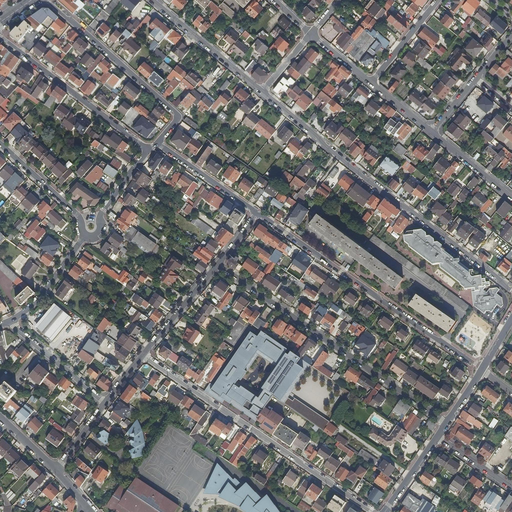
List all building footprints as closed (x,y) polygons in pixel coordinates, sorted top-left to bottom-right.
[(58,0),(58,1),(73,14),(74,13),(83,3),(79,0),(58,0)] [(74,13),(83,21),(97,5),(96,4),(91,0),(85,0),(83,3),(74,13)] [(113,0),(105,11),(110,15),(120,3),(122,0),(113,0)] [(140,2),(137,0),(122,0),(120,3),(132,12),(136,7),(140,2)] [(254,0),(245,10),(254,18),(261,9),(257,5),(258,4),(254,0)] [(311,0),(304,8),(305,9),(302,13),(309,20),(315,14),(310,9),(317,0),(311,0)] [(373,0),(370,0),(363,9),(369,14),(373,18),(374,17),(382,7),(375,1),(374,0),(373,0)] [(387,10),(394,1),(392,0),(387,0),(382,6),(387,10)] [(451,9),(455,13),(465,0),(453,0),(453,1),(456,3),(453,6),(451,9)] [(472,4),(470,6),(469,7),(474,11),(480,3),(476,0),(467,0),(472,4)] [(237,14),(223,2),(218,7),(222,11),(228,15),(232,19),(237,14)] [(405,4),(402,7),(412,15),(418,8),(412,2),(409,6),(405,4)] [(83,21),(96,32),(96,31),(103,23),(110,16),(110,15),(105,11),(101,8),(97,5),(83,21)] [(210,19),(213,22),(222,11),(218,7),(216,6),(213,9),(216,11),(210,19)] [(403,32),(407,28),(406,27),(395,18),(394,17),(391,15),(382,7),(374,17),(380,21),(383,18),(381,16),(385,12),(386,13),(385,13),(389,17),(388,17),(387,17),(386,18),(387,18),(387,19),(399,29),(398,30),(400,31),(401,30),(403,32)] [(48,9),(42,8),(36,13),(51,26),(57,19),(58,18),(48,9)] [(480,9),(474,16),(485,24),(490,18),(480,9)] [(268,10),(265,13),(271,18),(274,15),(268,10)] [(405,15),(413,21),(414,19),(407,12),(405,15)] [(43,26),(48,30),(51,26),(36,13),(31,16),(43,26)] [(193,22),(205,32),(210,26),(205,22),(206,21),(205,19),(204,20),(202,19),(203,19),(203,18),(202,17),(203,15),(201,13),(193,22)] [(369,14),(360,26),(364,29),(373,19),(373,18),(369,14)] [(446,14),(440,21),(447,28),(454,20),(446,14)] [(151,18),(147,15),(143,20),(139,25),(131,34),(132,34),(135,37),(138,32),(139,33),(151,18)] [(409,24),(398,15),(395,18),(406,27),(409,24)] [(38,32),(43,26),(31,16),(25,21),(31,27),(38,32)] [(285,29),(291,22),(284,16),(277,23),(285,29)] [(340,22),(332,16),(330,18),(336,24),(343,30),(346,32),(349,35),(351,33),(340,23),(340,22)] [(65,26),(57,19),(51,26),(60,33),(65,26)] [(161,36),(163,38),(165,36),(170,31),(156,19),(149,27),(160,36),(160,37),(161,36)] [(381,44),(386,48),(389,43),(371,27),(376,21),(373,19),(364,29),(376,40),(381,44)] [(25,34),(31,27),(25,21),(16,27),(11,31),(10,31),(11,35),(19,42),(25,34)] [(126,30),(131,34),(139,25),(135,21),(132,25),(129,23),(129,24),(125,21),(121,25),(126,30)] [(113,27),(116,31),(118,28),(121,25),(118,22),(113,27)] [(105,25),(103,23),(96,31),(104,38),(108,33),(108,32),(110,29),(105,25)] [(493,25),(490,23),(484,30),(486,32),(487,31),(493,35),(491,36),(497,42),(502,36),(491,27),(493,25)] [(343,30),(336,24),(333,27),(340,33),(343,30)] [(269,33),(276,39),(280,36),(283,32),(283,31),(276,25),(269,33)] [(360,26),(351,36),(355,40),(364,29),(360,26)] [(432,45),(433,46),(439,39),(425,27),(419,35),(425,40),(423,42),(430,47),(432,45)] [(176,33),(171,29),(170,31),(165,36),(175,44),(181,37),(178,35),(176,33)] [(214,35),(218,39),(224,32),(220,29),(214,35)] [(346,50),(359,61),(367,52),(376,40),(364,29),(355,40),(346,50)] [(123,33),(122,34),(126,37),(123,40),(122,39),(119,43),(122,46),(129,38),(132,34),(131,34),(126,30),(123,33)] [(223,38),(232,45),(237,40),(239,37),(230,30),(223,38)] [(258,38),(265,34),(263,30),(253,37),(256,40),(258,38)] [(462,39),(467,33),(465,31),(463,30),(458,36),(454,40),(460,45),(464,41),(462,39)] [(65,48),(62,51),(63,52),(66,54),(73,46),(75,43),(74,42),(79,36),(73,31),(71,33),(68,36),(67,38),(68,39),(69,38),(73,42),(71,45),(70,44),(66,48),(65,48)] [(110,38),(115,43),(122,34),(120,33),(120,34),(116,31),(110,38)] [(336,42),(346,50),(355,40),(351,36),(349,35),(346,32),(336,42)] [(486,33),(478,43),(489,51),(494,46),(490,43),(493,39),(486,33)] [(267,37),(265,34),(258,38),(262,42),(267,37)] [(289,44),(280,36),(276,39),(269,48),(274,52),(278,48),(282,51),(289,44)] [(88,46),(79,38),(75,43),(73,46),(77,50),(75,52),(79,55),(81,53),(82,54),(88,46)] [(126,50),(132,55),(139,47),(129,38),(122,46),(121,47),(125,51),(126,50)] [(255,48),(263,55),(269,48),(262,42),(258,38),(256,40),(254,43),(257,46),(255,48)] [(469,44),(484,57),(489,51),(478,43),(473,38),(469,44)] [(236,53),(242,58),(248,50),(237,40),(232,45),(230,49),(236,54),(236,53)] [(372,56),(381,44),(376,40),(367,52),(372,56)] [(423,59),(431,48),(430,47),(423,42),(421,40),(415,48),(416,49),(414,51),(420,57),(423,59)] [(171,51),(182,60),(189,51),(185,48),(186,47),(179,41),(171,51)] [(159,44),(157,42),(155,44),(153,43),(148,48),(152,52),(155,48),(159,44)] [(34,53),(40,57),(46,49),(40,45),(39,44),(36,48),(37,49),(34,53)] [(61,60),(59,58),(55,55),(60,50),(59,49),(54,45),(52,48),(44,58),(56,67),(60,62),(61,60)] [(141,49),(139,47),(132,55),(134,57),(141,49)] [(438,50),(436,48),(434,51),(441,56),(445,51),(440,47),(438,50)] [(166,57),(155,48),(152,52),(153,52),(163,61),(166,57)] [(310,49),(304,57),(310,61),(315,54),(310,49)] [(459,50),(456,54),(455,54),(456,55),(451,60),(448,64),(453,68),(456,64),(459,66),(461,64),(463,61),(468,64),(472,59),(468,55),(467,56),(459,50)] [(510,68),(511,69),(511,54),(507,50),(504,53),(509,58),(509,59),(508,58),(506,61),(505,60),(503,63),(504,63),(500,68),(507,73),(510,68)] [(19,60),(7,51),(4,57),(1,62),(0,64),(0,74),(6,78),(10,73),(19,60)] [(409,51),(402,60),(410,65),(416,57),(409,51)] [(367,67),(374,58),(372,56),(367,52),(359,61),(367,67)] [(87,54),(80,61),(88,69),(86,71),(90,74),(103,59),(105,57),(101,54),(95,61),(87,54)] [(423,66),(429,71),(432,67),(423,59),(420,57),(416,62),(422,66),(423,66)] [(109,65),(103,59),(90,74),(94,77),(104,85),(106,82),(112,75),(107,71),(111,67),(108,66),(109,65)] [(266,64),(263,61),(260,59),(257,63),(249,73),(259,81),(262,81),(268,74),(263,69),(267,65),(266,64)] [(245,70),(248,73),(249,73),(257,63),(253,60),(245,70)] [(331,60),(327,64),(330,67),(333,69),(324,79),(328,82),(332,78),(333,77),(332,76),(340,67),(334,62),(331,60)] [(160,65),(170,73),(173,70),(163,61),(160,65)] [(68,73),(70,74),(75,68),(72,65),(69,69),(68,68),(67,69),(60,62),(56,67),(54,69),(64,77),(68,73)] [(154,72),(144,63),(138,70),(148,79),(154,72)] [(294,63),(291,67),(301,75),(305,78),(308,74),(294,63)] [(69,78),(80,87),(88,76),(90,74),(86,71),(78,64),(76,66),(84,73),(81,78),(74,72),(69,78)] [(392,87),(388,91),(391,93),(401,81),(399,79),(406,70),(398,64),(390,74),(397,79),(393,84),(392,87)] [(503,78),(507,73),(500,68),(496,64),(489,72),(493,75),(496,72),(503,78)] [(187,74),(177,66),(173,70),(176,72),(184,79),(187,74)] [(343,76),(347,79),(351,74),(342,66),(333,77),(332,78),(334,80),(336,80),(338,82),(343,76)] [(28,83),(33,75),(22,67),(18,72),(22,75),(20,77),(21,78),(20,79),(24,82),(25,81),(28,83)] [(294,78),(293,79),(281,94),(283,96),(286,92),(294,83),(301,75),(291,67),(287,72),(288,73),(294,78)] [(178,81),(177,82),(172,87),(171,86),(166,91),(170,94),(180,83),(184,79),(176,72),(173,70),(170,73),(170,74),(177,80),(178,81)] [(456,81),(459,78),(449,70),(441,81),(450,88),(455,81),(456,81)] [(148,79),(158,87),(164,80),(154,72),(148,79)] [(187,74),(184,79),(193,86),(194,87),(200,80),(190,72),(187,74)] [(16,77),(10,73),(6,78),(11,82),(13,83),(16,77)] [(7,86),(11,82),(6,78),(0,74),(0,83),(1,85),(3,83),(7,86)] [(114,87),(120,80),(120,79),(113,74),(112,75),(106,82),(114,87)] [(22,86),(20,88),(30,95),(31,96),(41,81),(44,77),(41,75),(30,91),(24,87),(22,86)] [(187,93),(193,86),(184,79),(180,83),(189,90),(183,96),(185,98),(188,95),(187,93)] [(88,80),(81,89),(89,95),(96,86),(88,80)] [(219,89),(223,92),(224,91),(230,83),(227,80),(219,89)] [(48,86),(41,81),(31,96),(36,99),(41,92),(39,91),(41,88),(45,91),(48,86)] [(441,81),(432,91),(433,91),(442,99),(451,88),(450,88),(441,81)] [(115,88),(114,87),(106,82),(104,85),(112,92),(115,88)] [(352,89),(347,85),(344,82),(337,91),(346,98),(353,89),(352,89)] [(140,92),(128,83),(123,89),(135,99),(140,92)] [(305,92),(294,83),(286,92),(297,101),(303,94),(305,92)] [(337,91),(328,83),(321,91),(331,99),(337,91)] [(46,93),(50,96),(57,87),(53,84),(46,93)] [(14,90),(26,99),(28,97),(30,95),(20,88),(18,86),(15,90),(14,90)] [(233,92),(236,94),(241,89),(237,86),(233,92)] [(0,89),(0,92),(7,98),(14,90),(15,90),(12,87),(7,92),(2,87),(0,89)] [(56,99),(61,103),(67,94),(57,87),(50,96),(44,105),(49,108),(55,98),(56,98),(56,99)] [(184,99),(181,103),(186,108),(192,101),(197,105),(198,104),(205,97),(203,95),(194,87),(193,89),(188,95),(185,98),(184,99)] [(369,94),(359,87),(350,98),(353,100),(355,99),(358,96),(360,97),(364,100),(365,98),(366,98),(369,94)] [(249,96),(241,89),(236,94),(234,97),(242,104),(247,99),(249,96)] [(223,94),(223,93),(225,91),(224,91),(223,92),(216,101),(213,104),(211,107),(215,110),(215,109),(214,109),(221,101),(227,106),(232,99),(224,93),(223,94)] [(322,99),(328,103),(331,99),(321,91),(313,102),(316,105),(322,99)] [(409,98),(420,107),(427,99),(423,95),(421,97),(414,91),(409,98)] [(95,98),(108,108),(111,104),(113,101),(111,99),(109,102),(102,97),(103,96),(101,94),(102,93),(100,92),(95,98)] [(205,97),(213,104),(216,101),(207,93),(207,94),(205,97)] [(313,102),(303,94),(297,101),(296,103),(306,111),(313,102)] [(28,97),(38,104),(40,102),(36,99),(31,96),(30,95),(28,97)] [(174,105),(177,108),(181,103),(184,99),(181,96),(176,102),(177,102),(174,105)] [(20,106),(24,100),(20,97),(16,103),(20,106)] [(213,104),(205,97),(198,104),(208,111),(211,107),(213,104)] [(433,102),(428,97),(427,99),(420,107),(423,109),(424,109),(426,110),(430,113),(435,106),(432,104),(433,102)] [(484,97),(476,105),(486,113),(493,105),(484,97)] [(255,106),(247,99),(242,104),(241,106),(240,107),(239,108),(248,115),(250,113),(250,112),(255,106)] [(335,109),(339,112),(342,108),(331,99),(328,103),(331,106),(329,109),(333,112),(335,109)] [(118,109),(125,115),(129,110),(131,107),(124,101),(118,109)] [(365,109),(374,116),(379,110),(381,108),(373,102),(371,104),(369,104),(365,109)] [(0,121),(1,120),(4,122),(9,117),(7,114),(5,112),(8,110),(1,104),(0,105),(0,121)] [(138,104),(134,109),(144,117),(146,119),(150,114),(138,104)] [(206,114),(208,111),(198,104),(196,107),(206,114)] [(70,112),(59,105),(54,113),(64,120),(70,112)] [(165,111),(158,105),(152,112),(159,118),(165,111)] [(379,110),(390,119),(395,112),(388,106),(387,107),(386,108),(383,105),(381,108),(379,110)] [(74,115),(70,112),(64,120),(62,124),(72,131),(74,127),(79,121),(73,117),(74,115)] [(228,117),(222,112),(217,118),(223,123),(228,117)] [(22,121),(13,113),(9,117),(4,122),(3,123),(12,131),(19,124),(22,121)] [(159,119),(151,113),(150,114),(146,119),(154,125),(159,119)] [(256,118),(250,113),(248,115),(242,122),(252,130),(254,127),(260,120),(256,117),(256,118)] [(461,113),(454,122),(463,130),(469,123),(464,119),(466,117),(461,113)] [(507,123),(497,114),(494,118),(493,120),(491,122),(497,127),(490,135),(494,139),(507,123)] [(482,125),(480,127),(484,130),(491,122),(493,120),(488,115),(487,116),(486,115),(485,117),(487,118),(484,122),(483,121),(481,124),(482,125)] [(91,124),(81,117),(79,121),(74,127),(84,134),(85,133),(89,127),(91,124)] [(142,117),(132,129),(146,140),(155,128),(142,117)] [(321,128),(324,131),(331,122),(328,119),(321,128)] [(254,127),(270,140),(275,131),(260,120),(254,127)] [(396,125),(395,124),(390,120),(384,128),(387,131),(391,134),(394,136),(394,135),(396,133),(402,126),(398,123),(396,125)] [(179,126),(194,137),(197,132),(182,122),(179,126)] [(337,126),(331,122),(324,131),(334,139),(343,128),(338,124),(337,126)] [(411,129),(404,123),(403,125),(402,126),(396,133),(403,139),(411,129)] [(26,131),(19,124),(12,131),(11,133),(18,139),(26,131)] [(457,139),(463,132),(453,124),(447,131),(457,139)] [(511,127),(509,126),(502,135),(511,142),(511,127)] [(93,130),(89,127),(85,133),(96,140),(99,143),(101,140),(102,138),(99,135),(93,131),(93,130)] [(277,136),(288,145),(294,139),(295,137),(292,135),(293,134),(285,127),(277,136)] [(346,143),(345,144),(344,145),(348,148),(357,138),(345,129),(338,137),(346,143)] [(489,141),(491,143),(494,139),(490,135),(484,130),(481,134),(486,138),(484,141),(487,144),(489,141)] [(191,141),(178,131),(171,140),(183,149),(191,141)] [(110,139),(105,135),(102,138),(101,140),(107,145),(108,143),(117,149),(123,141),(113,134),(110,139)] [(30,150),(36,143),(27,135),(18,144),(27,151),(26,152),(27,154),(28,152),(30,150)] [(224,144),(215,137),(212,141),(221,147),(224,144)] [(202,146),(192,139),(191,141),(186,147),(190,150),(193,152),(192,153),(196,155),(202,146)] [(294,155),(296,156),(303,147),(297,142),(297,141),(294,139),(288,145),(287,147),(290,150),(289,151),(294,155)] [(495,148),(500,152),(504,147),(494,139),(491,143),(493,144),(490,148),(493,150),(495,148)] [(107,151),(108,149),(99,143),(96,140),(92,144),(101,151),(103,148),(107,151)] [(128,145),(123,141),(117,149),(115,152),(121,156),(120,156),(128,162),(131,158),(123,152),(128,145)] [(47,152),(37,142),(36,143),(30,150),(41,159),(47,152)] [(213,150),(216,145),(211,142),(210,145),(207,149),(196,164),(200,167),(213,150)] [(311,146),(307,142),(303,147),(296,156),(295,157),(298,159),(300,157),(301,158),(304,154),(304,155),(311,146)] [(355,142),(347,151),(355,157),(361,150),(355,145),(356,143),(355,142)] [(412,153),(422,161),(429,152),(419,144),(412,153)] [(393,146),(391,149),(396,153),(401,157),(403,155),(406,151),(398,145),(396,148),(393,146)] [(430,160),(440,148),(436,145),(426,157),(430,160)] [(493,150),(490,148),(488,146),(485,150),(495,158),(500,152),(495,148),(493,150)] [(290,150),(287,147),(283,152),(292,158),(294,155),(289,151),(290,150)] [(499,169),(501,171),(510,161),(511,158),(511,154),(504,147),(500,152),(495,158),(486,169),(489,171),(500,158),(502,157),(504,153),(506,155),(505,157),(509,160),(507,161),(502,167),(501,166),(499,169)] [(369,162),(373,165),(379,157),(368,148),(363,156),(370,161),(369,162)] [(58,161),(47,152),(41,159),(40,160),(50,169),(57,161),(58,161)] [(160,160),(160,159),(155,155),(151,162),(149,165),(156,169),(158,166),(161,161),(160,160)] [(354,161),(354,162),(357,164),(362,157),(361,157),(359,155),(354,161)] [(385,156),(400,168),(402,166),(392,158),(391,159),(386,155),(385,156)] [(411,161),(403,155),(401,157),(406,161),(409,163),(411,161)] [(230,166),(235,159),(231,156),(226,163),(230,166)] [(370,161),(363,156),(362,157),(367,161),(367,162),(372,166),(373,165),(369,162),(370,161)] [(400,168),(385,156),(378,165),(393,177),(400,168)] [(444,161),(445,160),(441,157),(433,167),(443,175),(450,166),(444,161)] [(113,159),(109,166),(117,172),(122,165),(113,159)] [(206,168),(217,176),(222,168),(211,160),(211,161),(210,160),(208,162),(209,163),(206,168)] [(68,170),(57,161),(50,169),(56,173),(55,174),(60,179),(68,170)] [(76,173),(81,178),(82,177),(93,166),(88,161),(76,173)] [(114,178),(118,172),(117,172),(109,166),(102,161),(98,168),(97,167),(85,180),(89,182),(91,184),(93,181),(95,182),(96,179),(98,180),(102,173),(101,172),(102,170),(114,178)] [(314,166),(308,161),(303,167),(295,176),(305,184),(308,181),(302,176),(309,168),(311,170),(314,166)] [(454,170),(458,166),(458,165),(454,161),(451,165),(450,166),(443,175),(439,179),(442,181),(443,183),(446,179),(446,180),(454,170)] [(167,176),(173,167),(166,162),(159,171),(167,176)] [(300,164),(292,174),(295,176),(303,167),(300,164)] [(177,167),(174,165),(173,167),(167,176),(165,178),(168,179),(168,180),(177,167)] [(393,177),(378,165),(377,167),(392,178),(393,177)] [(0,173),(0,175),(7,182),(15,173),(7,166),(0,173)] [(426,172),(423,170),(418,166),(416,169),(425,177),(428,173),(426,172)] [(234,183),(240,174),(230,167),(223,176),(228,179),(229,178),(234,182),(233,183),(234,183)] [(339,171),(335,168),(329,175),(333,178),(339,171)] [(73,173),(69,169),(68,170),(60,179),(58,181),(62,184),(73,173)] [(147,185),(152,179),(150,178),(148,176),(139,171),(132,180),(141,187),(144,183),(147,185)] [(292,176),(285,171),(280,179),(287,184),(293,176),(292,175),(292,176)] [(157,174),(154,172),(150,178),(152,179),(160,184),(161,182),(154,177),(157,174)] [(175,182),(177,183),(177,182),(182,175),(178,172),(177,175),(175,173),(171,177),(173,178),(171,181),(174,183),(175,182)] [(24,181),(15,173),(7,182),(3,186),(13,194),(13,193),(21,185),(24,181)] [(193,182),(182,175),(177,182),(184,187),(181,191),(185,194),(193,182)] [(354,183),(344,175),(338,183),(348,191),(354,183)] [(294,184),(301,190),(305,184),(295,176),(288,186),(291,188),(294,184)] [(266,187),(267,188),(270,184),(262,178),(260,177),(255,183),(260,186),(261,185),(264,187),(264,186),(266,187)] [(478,180),(474,177),(470,181),(468,184),(472,188),(475,184),(476,184),(478,180)] [(238,186),(248,193),(254,185),(244,178),(238,186)] [(174,183),(171,181),(168,180),(168,179),(165,182),(173,188),(175,184),(174,183)] [(316,185),(309,179),(308,181),(305,184),(306,184),(310,187),(313,189),(316,185)] [(399,185),(391,179),(387,184),(395,190),(399,185)] [(418,186),(414,183),(408,179),(402,186),(408,191),(411,194),(412,193),(418,186)] [(100,181),(96,187),(99,189),(105,193),(109,187),(100,181)] [(78,182),(69,191),(76,197),(78,194),(89,202),(88,204),(91,206),(95,206),(101,198),(78,182)] [(197,184),(193,182),(185,194),(183,197),(186,199),(187,197),(188,198),(197,184)] [(425,191),(418,186),(412,193),(416,197),(417,196),(422,200),(427,194),(433,187),(435,185),(432,182),(425,191)] [(447,190),(439,184),(437,182),(435,185),(443,191),(445,192),(447,190)] [(354,183),(348,191),(346,193),(355,199),(363,189),(354,183)] [(449,192),(456,198),(457,197),(458,196),(461,193),(463,191),(461,189),(455,184),(453,183),(447,190),(449,192)] [(269,195),(274,198),(279,190),(272,185),(270,184),(267,188),(264,192),(261,196),(258,200),(262,204),(269,195)] [(299,193),(297,194),(294,199),(296,201),(301,195),(303,196),(310,187),(306,184),(299,193)] [(331,192),(321,184),(316,192),(319,194),(325,199),(328,195),(331,192)] [(25,189),(21,185),(13,193),(22,202),(29,195),(24,191),(25,189)] [(441,193),(443,191),(435,185),(433,187),(441,193)] [(473,195),(474,196),(477,193),(478,192),(481,189),(478,186),(474,190),(471,194),(473,195)] [(441,193),(433,187),(427,194),(435,200),(439,195),(440,196),(441,195),(442,195),(445,192),(443,191),(441,193)] [(210,193),(204,189),(200,194),(194,203),(192,206),(192,207),(194,208),(201,198),(217,208),(223,200),(211,191),(210,193)] [(372,196),(363,189),(355,199),(364,206),(372,196)] [(470,194),(464,189),(463,191),(461,193),(458,196),(464,201),(470,194)] [(143,190),(136,199),(137,199),(145,205),(147,206),(148,204),(147,203),(150,200),(147,198),(150,195),(143,190)] [(286,202),(288,199),(280,193),(281,192),(279,190),(274,198),(271,202),(281,209),(282,208),(284,204),(286,202)] [(487,200),(478,192),(477,193),(474,196),(472,198),(471,200),(480,209),(483,205),(487,200)] [(261,196),(257,193),(253,198),(258,201),(258,200),(261,196)] [(21,204),(30,212),(39,202),(30,194),(29,195),(22,202),(21,204)] [(131,207),(137,199),(136,199),(129,194),(124,201),(120,198),(118,201),(126,207),(128,205),(131,207)] [(338,203),(328,195),(325,199),(335,207),(337,204),(338,203)] [(380,201),(373,195),(372,196),(364,206),(368,209),(370,206),(374,209),(380,201)] [(157,205),(160,200),(154,196),(151,200),(157,205)] [(291,206),(295,209),(299,204),(293,200),(289,197),(288,199),(286,202),(291,206)] [(393,215),(396,217),(398,214),(400,212),(384,199),(374,213),(376,215),(379,211),(383,214),(382,217),(385,219),(387,217),(390,219),(392,216),(393,215)] [(491,202),(488,199),(487,200),(483,205),(486,208),(491,202)] [(45,216),(46,217),(47,216),(52,210),(57,204),(54,202),(50,207),(44,201),(38,208),(41,210),(39,212),(41,213),(40,214),(44,218),(45,216)] [(187,214),(192,207),(192,206),(186,202),(181,209),(184,211),(183,211),(187,214)] [(222,209),(221,208),(220,210),(227,216),(228,214),(230,215),(233,211),(231,210),(233,207),(227,202),(222,209)] [(445,212),(447,210),(437,202),(430,210),(434,213),(436,216),(440,218),(445,212)] [(497,213),(501,216),(510,205),(505,202),(497,213)] [(288,220),(299,227),(303,220),(308,211),(303,207),(299,204),(295,209),(288,220)] [(487,208),(486,208),(483,205),(480,209),(478,211),(489,220),(491,218),(483,212),(487,208)] [(130,225),(137,215),(127,208),(120,218),(130,225)] [(286,211),(282,208),(281,209),(275,217),(280,220),(286,211)] [(229,219),(234,223),(238,226),(246,216),(236,209),(229,219)] [(62,219),(52,210),(47,216),(50,219),(50,220),(57,226),(62,219)] [(362,219),(367,222),(374,213),(372,211),(369,214),(367,213),(362,219)] [(489,220),(478,211),(474,216),(476,218),(484,224),(485,225),(489,220)] [(452,217),(445,212),(440,218),(439,220),(443,223),(445,219),(448,222),(452,217)] [(395,218),(393,221),(395,223),(393,226),(393,227),(392,228),(400,234),(409,222),(401,216),(398,214),(396,217),(395,218)] [(395,289),(396,288),(403,279),(317,215),(315,216),(314,219),(309,224),(309,225),(356,261),(395,289)] [(38,217),(33,221),(33,222),(31,221),(30,220),(26,225),(29,227),(27,228),(28,229),(32,232),(38,226),(41,223),(43,221),(38,217)] [(452,232),(456,235),(457,234),(465,223),(457,217),(453,222),(454,223),(448,230),(452,233),(452,232)] [(509,237),(511,233),(511,226),(507,223),(500,217),(498,220),(505,226),(503,228),(505,230),(500,236),(508,242),(511,238),(509,237)] [(125,232),(130,225),(120,218),(117,221),(121,224),(119,227),(125,232)] [(198,219),(194,225),(208,234),(211,236),(215,231),(198,219)] [(217,219),(215,222),(223,228),(225,225),(217,219)] [(234,223),(229,219),(225,225),(223,228),(228,232),(234,223)] [(43,221),(41,223),(54,232),(56,229),(49,222),(48,224),(43,220),(43,221)] [(23,224),(21,222),(21,223),(17,226),(15,229),(18,231),(23,224)] [(264,228),(257,223),(252,230),(257,233),(256,236),(261,239),(266,232),(263,230),(264,228)] [(474,231),(465,223),(457,234),(466,241),(474,231)] [(42,229),(38,226),(32,232),(30,234),(32,236),(38,241),(46,231),(43,228),(42,229)] [(132,227),(125,237),(127,239),(137,246),(149,255),(156,244),(149,239),(132,227)] [(223,228),(215,239),(224,246),(233,235),(228,232),(223,228)] [(32,232),(28,229),(23,235),(27,238),(30,234),(32,232)] [(421,229),(414,231),(414,234),(404,236),(405,241),(408,244),(409,246),(433,264),(440,263),(440,267),(460,284),(460,285),(464,288),(465,290),(472,289),(474,306),(484,314),(486,311),(489,311),(491,312),(497,304),(501,307),(503,305),(502,298),(496,294),(499,290),(497,288),(489,289),(486,293),(482,290),(482,287),(489,286),(489,282),(485,282),(485,279),(481,279),(481,276),(473,277),(473,269),(469,270),(459,262),(459,261),(459,258),(455,259),(444,251),(445,250),(441,247),(441,245),(437,242),(434,242),(433,239),(429,236),(426,236),(425,233),(421,229)] [(486,236),(478,231),(469,243),(476,248),(486,236)] [(281,242),(266,232),(261,239),(265,242),(264,243),(267,245),(267,243),(276,249),(278,246),(281,242)] [(499,246),(502,242),(503,240),(493,232),(489,238),(499,246)] [(108,241),(117,248),(118,246),(123,240),(114,233),(108,241)] [(369,240),(465,311),(469,306),(391,248),(380,239),(373,235),(369,240)] [(135,249),(137,246),(127,239),(125,242),(135,249)] [(211,240),(205,247),(213,253),(218,245),(211,240)] [(509,248),(511,246),(503,240),(502,242),(509,248)] [(117,254),(119,251),(117,249),(111,245),(107,242),(101,251),(108,257),(112,252),(113,251),(114,252),(117,254)] [(287,246),(281,242),(278,246),(284,251),(287,246)] [(156,254),(160,247),(156,244),(149,255),(152,257),(155,253),(156,254)] [(210,259),(213,254),(200,245),(197,250),(210,259)] [(261,249),(256,246),(256,247),(254,249),(260,253),(265,257),(269,259),(273,253),(271,252),(269,255),(265,252),(265,251),(262,248),(261,249)] [(284,251),(278,246),(276,249),(273,253),(269,259),(272,261),(275,264),(284,251)] [(291,249),(287,246),(284,251),(288,254),(290,251),(299,258),(303,253),(293,246),(291,249)] [(28,247),(25,252),(33,258),(35,259),(38,254),(28,247)] [(49,248),(46,252),(54,258),(57,254),(49,248)] [(49,266),(54,258),(46,252),(44,250),(41,254),(44,256),(41,260),(49,266)] [(206,264),(210,259),(197,250),(193,255),(196,257),(201,261),(206,264)] [(85,252),(82,255),(83,256),(90,261),(93,257),(85,252)] [(484,252),(482,254),(481,254),(478,257),(485,262),(489,256),(484,252)] [(172,255),(164,266),(166,267),(167,268),(174,257),(172,255)] [(86,269),(91,262),(90,261),(83,256),(78,264),(82,266),(84,268),(86,269)] [(180,268),(183,263),(174,257),(167,268),(172,271),(176,265),(180,268)] [(234,259),(232,257),(228,261),(229,265),(238,272),(242,267),(239,265),(239,264),(237,262),(239,259),(236,257),(235,258),(234,259)] [(33,258),(26,268),(34,274),(41,264),(35,259),(33,258)] [(243,266),(254,273),(259,266),(248,258),(243,266)] [(17,285),(19,283),(22,281),(0,259),(0,268),(14,282),(17,285)] [(511,265),(503,259),(497,267),(501,269),(506,273),(509,269),(508,268),(511,265)] [(196,267),(203,272),(208,266),(206,264),(201,261),(199,263),(196,267)] [(264,272),(268,275),(275,264),(272,261),(270,264),(264,272)] [(291,275),(295,269),(288,265),(284,270),(291,275)] [(76,279),(82,271),(75,266),(69,274),(76,279)] [(104,266),(102,270),(123,285),(126,287),(133,277),(124,271),(119,277),(118,276),(110,270),(105,267),(106,267),(104,266)] [(152,278),(154,276),(145,269),(141,266),(139,269),(144,272),(138,280),(143,283),(148,275),(152,278)] [(175,281),(179,276),(172,271),(167,268),(166,267),(158,278),(168,286),(171,282),(173,279),(175,281)] [(30,280),(34,274),(26,268),(21,274),(30,280)] [(296,268),(295,269),(291,275),(297,279),(299,281),(304,274),(296,268)] [(309,275),(323,285),(328,277),(314,268),(309,275)] [(258,270),(253,277),(260,282),(265,275),(258,270)] [(91,272),(88,275),(91,278),(94,280),(97,276),(91,272)] [(280,284),(268,275),(263,283),(275,292),(275,291),(279,293),(282,288),(284,286),(285,284),(281,282),(280,284)] [(138,281),(133,277),(126,287),(129,289),(131,291),(138,281)] [(340,286),(328,277),(323,285),(319,290),(322,292),(327,295),(330,290),(335,293),(340,286)] [(65,282),(61,287),(68,292),(72,286),(73,287),(74,285),(67,279),(66,280),(64,282),(65,282)] [(295,283),(304,289),(305,287),(306,286),(299,281),(297,279),(295,283)] [(212,290),(222,297),(228,288),(218,281),(212,290)] [(13,310),(18,308),(13,299),(14,298),(5,282),(0,284),(13,310)] [(287,288),(284,286),(282,288),(279,293),(278,294),(291,303),(294,298),(284,292),(287,288)] [(314,299),(318,294),(317,293),(306,286),(305,287),(307,288),(304,292),(314,299)] [(35,293),(28,287),(27,288),(25,290),(15,300),(21,306),(34,293),(35,293)] [(63,299),(68,292),(61,287),(56,294),(63,299)] [(220,301),(216,307),(221,310),(232,295),(227,292),(220,301)] [(348,292),(343,299),(353,306),(358,299),(348,292)] [(156,293),(149,304),(151,305),(156,309),(163,298),(156,293)] [(150,306),(151,305),(149,304),(142,299),(137,295),(133,301),(140,306),(142,305),(147,308),(149,305),(150,306)] [(447,333),(450,329),(455,322),(416,295),(412,301),(410,304),(409,306),(447,333)] [(242,299),(242,298),(238,296),(232,305),(237,308),(242,312),(246,308),(246,307),(248,304),(242,299)] [(213,308),(215,306),(208,301),(203,308),(201,311),(208,316),(213,308)] [(120,305),(116,302),(111,308),(116,311),(120,305)] [(56,305),(73,318),(75,315),(58,303),(56,305)] [(312,310),(312,311),(315,306),(313,304),(310,309),(302,304),(299,309),(308,315),(312,310)] [(365,304),(361,311),(369,317),(374,310),(365,304)] [(73,318),(56,305),(36,328),(52,342),(58,335),(60,333),(66,326),(73,318)] [(244,319),(246,317),(250,319),(254,322),(258,316),(259,315),(260,313),(256,310),(254,313),(246,307),(246,308),(242,312),(241,314),(240,316),(244,319)] [(151,322),(152,321),(149,319),(146,317),(136,310),(129,320),(133,323),(134,324),(140,317),(144,320),(144,319),(146,320),(142,325),(149,330),(154,324),(151,322)] [(151,310),(146,317),(149,319),(150,319),(156,323),(163,315),(156,310),(151,310)] [(201,311),(200,311),(193,321),(200,326),(205,330),(213,320),(208,316),(201,311)] [(345,316),(351,320),(353,318),(352,317),(343,311),(339,317),(343,319),(345,316)] [(312,317),(320,323),(321,322),(323,318),(315,312),(312,317)] [(321,322),(330,329),(336,320),(327,314),(323,318),(321,322)] [(383,316),(378,322),(389,330),(393,324),(383,316)] [(258,317),(253,325),(261,331),(266,324),(258,317)] [(120,333),(122,330),(104,318),(97,328),(101,331),(107,323),(111,325),(110,326),(120,333)] [(339,330),(343,332),(346,328),(349,323),(351,321),(347,318),(339,330)] [(280,330),(284,332),(289,325),(284,322),(284,323),(280,320),(278,322),(277,321),(274,326),(276,327),(278,328),(276,331),(279,332),(280,330)] [(352,325),(349,323),(346,328),(358,336),(363,328),(354,322),(352,325)] [(134,339),(142,329),(134,324),(133,323),(126,333),(134,339)] [(299,344),(300,345),(306,337),(295,330),(296,330),(292,327),(292,326),(290,325),(289,325),(284,332),(283,333),(290,337),(289,338),(291,340),(291,339),(299,344)] [(200,333),(189,326),(186,331),(188,332),(184,338),(192,344),(200,333)] [(100,346),(107,335),(101,331),(97,328),(96,330),(93,334),(90,339),(100,346)] [(400,328),(395,335),(404,341),(409,334),(400,328)] [(4,345),(1,331),(0,331),(0,355),(3,364),(9,357),(12,353),(15,351),(11,348),(5,355),(2,345),(4,345)] [(76,354),(78,355),(82,349),(90,339),(93,334),(89,332),(76,350),(74,348),(75,347),(73,346),(67,353),(73,358),(76,354)] [(289,355),(285,353),(288,350),(261,332),(257,337),(250,333),(210,391),(230,404),(232,401),(243,408),(247,402),(254,407),(250,413),(258,418),(265,407),(272,396),(324,430),(329,423),(290,395),(310,365),(291,352),(289,355)] [(129,351),(137,341),(134,339),(126,333),(125,333),(118,343),(129,351)] [(96,351),(100,346),(90,339),(82,349),(92,357),(96,351)] [(302,347),(302,346),(296,355),(300,358),(305,351),(306,351),(310,345),(314,348),(317,344),(308,339),(302,347)] [(384,347),(387,342),(386,341),(383,339),(373,354),(374,355),(375,354),(376,355),(379,350),(380,351),(382,347),(383,348),(384,347)] [(176,354),(182,344),(178,341),(175,344),(169,340),(165,346),(176,354)] [(429,349),(418,341),(413,349),(423,357),(429,349)] [(302,346),(300,345),(299,344),(293,353),(296,355),(302,346)] [(12,353),(18,358),(20,356),(23,358),(22,359),(19,362),(21,364),(30,354),(22,346),(19,349),(17,347),(15,351),(12,353)] [(168,357),(177,364),(181,358),(176,354),(165,346),(160,353),(167,358),(168,357)] [(122,348),(120,351),(117,349),(116,351),(117,352),(117,353),(118,354),(116,357),(124,362),(130,353),(122,348)] [(386,362),(381,370),(384,372),(399,350),(396,348),(390,357),(386,362)] [(78,355),(90,364),(92,361),(95,358),(92,357),(82,349),(78,355)] [(427,357),(432,360),(437,364),(441,357),(431,350),(427,357)] [(101,363),(105,357),(96,351),(92,357),(95,358),(99,361),(101,363)] [(329,355),(323,351),(314,363),(312,366),(314,368),(331,379),(335,374),(322,365),(329,355)] [(216,365),(208,376),(207,378),(205,381),(209,383),(220,368),(219,367),(223,361),(221,359),(222,358),(216,353),(211,359),(215,362),(214,364),(216,365)] [(192,364),(182,356),(181,358),(177,364),(176,364),(187,372),(189,368),(192,364)] [(373,356),(369,362),(373,365),(378,357),(377,356),(376,358),(373,356)] [(24,372),(29,377),(29,376),(39,365),(42,361),(36,357),(24,372)] [(106,366),(110,360),(105,357),(101,363),(106,366)] [(110,359),(110,360),(106,366),(106,367),(114,372),(119,365),(110,359)] [(399,376),(402,378),(403,378),(408,370),(409,368),(396,360),(389,370),(395,373),(396,373),(399,375),(399,376)] [(210,363),(208,362),(202,371),(201,373),(196,380),(195,382),(198,384),(204,374),(203,373),(210,363)] [(504,374),(509,367),(501,362),(496,368),(504,374)] [(29,376),(40,385),(43,382),(49,374),(49,373),(39,365),(29,376)] [(93,377),(97,380),(101,373),(92,366),(87,372),(93,377)] [(116,379),(118,375),(114,372),(106,367),(104,370),(102,373),(103,374),(105,371),(116,379)] [(344,376),(356,384),(357,382),(362,375),(363,374),(359,371),(358,373),(350,367),(344,376)] [(194,371),(189,368),(187,372),(186,373),(196,380),(201,373),(202,371),(199,369),(197,372),(195,370),(194,371)] [(457,369),(452,376),(459,380),(464,373),(457,369)] [(419,377),(408,370),(403,378),(414,385),(419,377)] [(340,375),(336,372),(335,374),(331,379),(335,382),(340,375)] [(60,382),(49,374),(43,382),(54,390),(60,382)] [(138,387),(140,389),(144,383),(142,382),(144,379),(138,374),(133,381),(139,386),(138,387)] [(155,382),(157,380),(159,377),(154,374),(149,382),(148,383),(153,386),(155,382)] [(375,385),(362,375),(357,382),(367,389),(369,386),(372,388),(375,385)] [(440,390),(420,376),(419,377),(414,385),(434,399),(439,392),(440,390)] [(67,391),(67,390),(69,387),(71,384),(63,377),(58,384),(67,391)] [(97,385),(106,391),(112,383),(103,377),(97,385)] [(149,382),(144,379),(142,382),(144,383),(140,389),(143,391),(144,390),(148,383),(149,382)] [(168,386),(169,384),(170,383),(166,380),(160,388),(157,392),(156,393),(152,399),(154,400),(155,398),(158,400),(159,399),(168,386)] [(16,391),(6,383),(0,389),(0,396),(7,402),(10,399),(10,398),(16,391)] [(363,401),(369,405),(372,400),(377,393),(382,386),(378,383),(367,399),(365,398),(363,401)] [(452,390),(444,384),(440,390),(439,392),(447,398),(452,390)] [(128,403),(133,395),(134,394),(137,391),(130,386),(120,398),(128,403)] [(481,393),(488,398),(493,391),(487,386),(485,387),(483,391),(481,393)] [(67,391),(64,394),(67,396),(72,389),(70,388),(68,391),(67,390),(67,391)] [(168,399),(178,406),(184,397),(174,390),(171,394),(168,399)] [(500,396),(493,391),(488,398),(494,403),(500,396)] [(58,398),(62,402),(65,399),(67,396),(64,394),(62,392),(58,398)] [(140,396),(148,402),(151,398),(149,397),(147,395),(142,392),(140,393),(142,394),(140,396)] [(161,401),(159,404),(163,406),(168,399),(171,394),(169,392),(167,395),(167,396),(163,402),(161,401)] [(385,399),(377,393),(372,400),(380,406),(385,399)] [(41,395),(38,399),(43,403),(47,399),(41,395)] [(75,406),(83,412),(88,404),(77,396),(71,404),(75,406)] [(185,396),(184,397),(178,406),(180,408),(181,405),(182,404),(184,405),(189,409),(194,401),(185,396)] [(6,409),(9,407),(10,405),(15,409),(13,411),(17,415),(22,409),(10,399),(7,402),(4,407),(6,409)] [(394,408),(404,415),(410,408),(399,400),(394,408)] [(120,402),(111,413),(121,420),(129,409),(120,402)] [(503,410),(510,415),(511,411),(511,405),(509,403),(503,410)] [(480,408),(474,404),(468,412),(474,416),(480,408)] [(76,411),(74,414),(78,416),(75,420),(78,423),(81,419),(82,420),(84,417),(83,416),(85,413),(83,412),(75,406),(73,409),(76,411)] [(204,413),(193,406),(189,412),(188,414),(199,421),(204,413)] [(273,410),(265,407),(258,418),(257,419),(264,423),(273,410)] [(30,415),(22,408),(22,409),(17,415),(16,416),(24,423),(30,415)] [(210,413),(206,410),(204,413),(199,421),(189,435),(200,442),(202,440),(203,438),(196,433),(199,429),(199,430),(210,413)] [(281,424),(285,418),(273,410),(264,423),(261,427),(273,435),(281,424)] [(462,417),(461,419),(465,421),(466,420),(479,428),(482,424),(466,413),(463,411),(460,415),(462,417)] [(119,424),(121,421),(121,420),(111,413),(108,416),(119,424)] [(402,423),(404,420),(402,418),(401,420),(397,425),(398,426),(405,431),(416,416),(415,416),(412,414),(412,413),(404,425),(402,423)] [(422,416),(418,413),(416,416),(405,431),(408,433),(410,434),(415,427),(416,428),(419,424),(418,424),(420,420),(420,419),(422,416)] [(134,423),(143,430),(137,418),(134,423)] [(460,420),(457,418),(455,422),(457,423),(461,426),(468,431),(470,427),(464,423),(460,420)] [(489,427),(493,430),(498,420),(493,418),(489,427)] [(63,428),(62,428),(63,428),(67,431),(68,431),(66,429),(71,421),(69,420),(68,419),(63,428)] [(210,430),(220,436),(222,432),(227,426),(216,419),(208,430),(209,431),(210,430)] [(127,432),(126,431),(124,430),(119,437),(114,433),(115,432),(112,430),(109,428),(110,427),(111,425),(103,420),(99,426),(102,429),(104,430),(112,436),(116,438),(121,442),(127,432)] [(35,432),(37,433),(40,429),(32,421),(28,424),(29,425),(25,429),(32,435),(35,432)] [(66,429),(68,431),(72,434),(77,426),(77,425),(71,422),(71,421),(66,429)] [(424,425),(431,432),(435,427),(434,424),(429,421),(428,423),(427,422),(424,425)] [(141,445),(145,442),(139,434),(143,430),(134,423),(131,427),(131,428),(134,430),(132,433),(132,434),(134,436),(131,440),(133,443),(136,441),(139,445),(135,448),(136,452),(133,453),(135,457),(145,455),(141,445)] [(233,426),(228,423),(227,426),(222,432),(227,435),(233,426)] [(331,436),(335,439),(340,443),(344,446),(347,441),(338,435),(336,437),(332,435),(337,429),(329,423),(324,430),(331,436)] [(452,431),(448,437),(452,439),(455,435),(461,426),(457,423),(453,429),(452,429),(451,430),(452,431)] [(273,435),(290,447),(293,443),(300,433),(286,424),(285,425),(284,425),(283,425),(281,424),(273,435)] [(403,444),(410,434),(408,433),(405,431),(398,426),(391,437),(389,437),(384,433),(383,435),(376,430),(371,436),(386,447),(387,446),(388,446),(396,445),(399,441),(403,444)] [(467,432),(468,431),(461,426),(455,435),(468,445),(474,436),(467,432)] [(47,438),(51,441),(57,433),(53,430),(46,439),(47,438)] [(105,445),(112,436),(104,430),(100,436),(98,434),(96,437),(105,445)] [(246,436),(238,431),(230,444),(227,448),(228,449),(229,448),(230,449),(232,446),(233,446),(235,442),(234,441),(235,439),(241,443),(238,447),(239,447),(239,448),(229,462),(232,464),(244,446),(244,445),(241,443),(246,436)] [(293,443),(304,450),(311,440),(300,432),(300,433),(293,443)] [(64,438),(57,433),(51,441),(57,446),(57,447),(64,438)] [(112,436),(105,445),(116,438),(112,436)] [(256,440),(251,436),(244,445),(244,446),(249,450),(256,440)] [(0,442),(0,453),(3,456),(4,456),(10,449),(12,448),(3,440),(0,442)] [(477,447),(480,449),(484,444),(485,442),(482,440),(477,447)] [(95,459),(101,451),(91,443),(84,451),(95,459)] [(337,447),(347,454),(350,450),(344,446),(340,443),(337,447)] [(495,451),(484,444),(480,449),(479,452),(489,459),(495,451)] [(315,452),(316,451),(314,450),(315,449),(310,445),(305,452),(309,455),(307,458),(312,460),(317,453),(315,452)] [(333,452),(323,445),(319,451),(317,453),(327,460),(330,456),(333,452)] [(8,467),(10,469),(19,459),(20,458),(10,449),(4,456),(11,463),(8,467)] [(252,458),(262,465),(268,456),(258,449),(252,458)] [(361,449),(357,455),(360,457),(371,465),(374,467),(378,461),(361,449)] [(434,461),(444,467),(450,459),(440,453),(434,461)] [(341,464),(330,456),(327,460),(324,465),(335,472),(341,464)] [(86,469),(90,473),(92,470),(88,466),(88,467),(78,458),(79,458),(77,457),(76,458),(77,459),(75,462),(85,471),(86,469)] [(9,470),(19,479),(27,471),(29,468),(19,459),(10,469),(9,470)] [(459,466),(450,459),(444,467),(454,474),(459,466)] [(384,460),(378,469),(381,472),(388,477),(395,467),(384,460)] [(26,483),(30,487),(36,481),(43,474),(35,466),(36,465),(34,463),(29,468),(27,471),(32,476),(26,483)] [(99,466),(93,476),(102,482),(109,472),(99,466)] [(280,511),(275,505),(273,506),(266,498),(264,500),(257,492),(254,494),(246,486),(245,487),(236,479),(234,480),(228,474),(225,475),(217,466),(209,482),(209,483),(209,484),(210,486),(211,487),(211,488),(212,488),(213,488),(215,488),(216,488),(217,488),(218,487),(219,487),(219,486),(220,486),(221,483),(223,483),(226,487),(220,495),(219,497),(241,507),(240,508),(245,511),(280,511)] [(349,472),(346,478),(349,480),(353,483),(358,475),(362,478),(367,471),(360,466),(355,473),(351,470),(349,472)] [(335,476),(343,481),(346,478),(349,472),(341,467),(335,476)] [(434,472),(439,475),(442,470),(437,467),(434,472)] [(74,476),(72,478),(80,487),(85,480),(87,477),(89,475),(78,470),(76,473),(74,476)] [(283,480),(292,486),(299,477),(289,470),(283,480)] [(425,482),(424,483),(426,484),(426,483),(428,485),(430,482),(433,484),(435,482),(432,480),(433,477),(425,471),(420,479),(423,481),(425,482)] [(36,481),(38,483),(40,485),(47,476),(46,475),(47,474),(44,472),(43,473),(43,474),(36,481)] [(385,489),(392,479),(388,477),(381,472),(375,481),(380,484),(379,485),(385,489)] [(267,481),(265,480),(256,474),(253,478),(264,485),(267,481)] [(450,485),(460,492),(466,483),(456,476),(450,485)] [(474,488),(478,490),(479,488),(480,487),(479,487),(482,483),(474,477),(473,476),(469,481),(471,482),(475,485),(476,485),(474,488)] [(136,478),(128,490),(120,485),(106,506),(115,511),(173,511),(178,505),(136,478)] [(298,489),(305,494),(306,494),(311,485),(304,480),(298,489)] [(34,488),(38,483),(36,481),(30,487),(29,488),(30,489),(33,487),(34,488)] [(209,483),(209,482),(204,494),(220,495),(226,487),(223,483),(221,483),(220,486),(219,486),(219,487),(218,487),(217,488),(216,488),(215,488),(213,488),(212,488),(211,488),(211,487),(210,486),(209,484),(209,483)] [(59,493),(50,484),(42,492),(52,501),(55,498),(59,493)] [(322,491),(312,484),(311,485),(306,494),(316,500),(317,498),(322,491)] [(368,498),(377,504),(384,494),(375,487),(368,498)] [(34,495),(37,498),(42,492),(39,489),(34,495)] [(15,495),(9,490),(5,494),(9,501),(15,495)] [(486,495),(478,490),(471,500),(478,506),(486,495)] [(433,511),(434,510),(431,509),(420,501),(408,493),(401,503),(413,511),(433,511)] [(492,510),(499,498),(492,493),(484,505),(492,510)] [(2,494),(6,507),(12,506),(9,501),(5,494),(2,494)] [(66,511),(72,511),(75,504),(75,500),(69,494),(68,495),(69,496),(67,497),(65,498),(66,500),(63,502),(66,505),(67,507),(69,509),(66,511)] [(327,507),(334,511),(339,511),(346,502),(335,495),(327,507)] [(503,511),(511,499),(511,497),(509,495),(498,510),(500,511),(503,511)] [(326,504),(317,498),(316,500),(312,506),(321,511),(326,504)] [(431,509),(433,505),(422,498),(420,501),(431,509)] [(311,508),(301,501),(297,507),(304,511),(307,511),(309,510),(311,508)]
